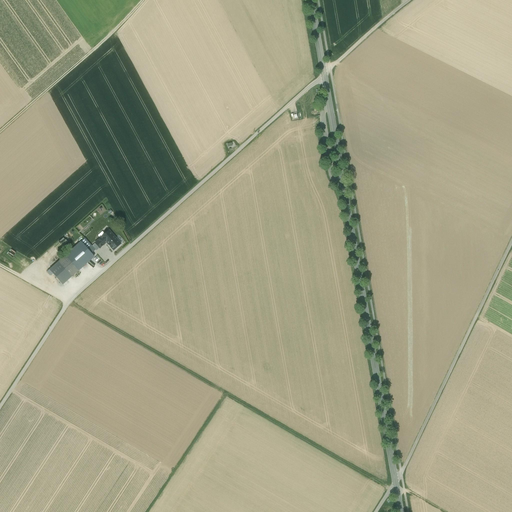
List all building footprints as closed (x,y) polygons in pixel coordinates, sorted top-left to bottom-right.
[(106,241),(113,235),(109,230),(92,246),(96,250),(106,242),(106,241)] [(106,242),(113,250),(120,243),(113,235),(106,241),(106,242)] [(64,237),(57,242),(60,246),(67,241),(64,237)] [(80,242),(87,250),(91,246),(84,239),(80,242)] [(80,242),(58,262),(71,277),(94,257),(87,250),(80,242)]
